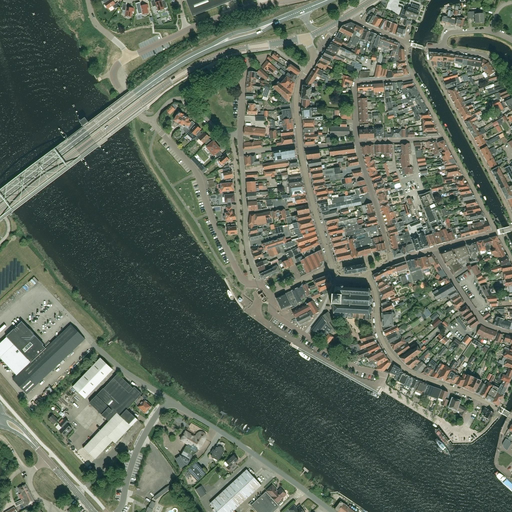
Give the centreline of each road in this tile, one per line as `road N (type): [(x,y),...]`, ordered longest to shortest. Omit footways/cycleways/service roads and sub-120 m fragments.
road 1 (tertiary): [(0,209),(186,70),(235,49),(306,36)]
road 2 (primary): [(0,196),(164,72),(221,42)]
road 3 (unclassified): [(335,511),(168,399)]
road 4 (residential): [(251,283),(241,279),(196,172),(150,121)]
road 5 (tertiary): [(365,276),(394,359),(477,398)]
road 6 (residential): [(226,136),(235,153),(251,283)]
road 7 (residential): [(428,49),(487,170)]
road 8 (unclassified): [(117,511),(139,445),(168,399)]
